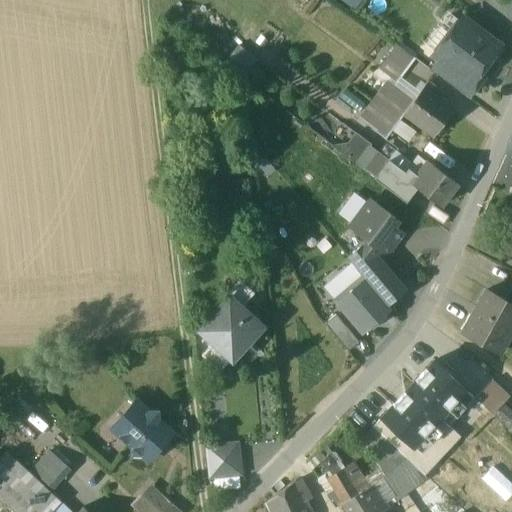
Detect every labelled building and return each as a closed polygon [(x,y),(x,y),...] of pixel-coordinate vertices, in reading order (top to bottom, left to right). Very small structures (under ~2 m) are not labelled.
[(339,0),(352,8),(357,0),(339,0)] [(499,49),(462,22),(437,55),(441,59),(473,83),(499,49)] [(251,69),(254,54),(234,51),(231,65),(251,69)] [(473,83),(441,59),(432,72),(464,96),(473,83)] [(386,83),(372,102),(378,106),(392,87),(386,83)] [(442,95),(426,84),(423,89),(438,100),(442,95)] [(413,102),(393,87),(392,87),(378,106),(399,121),(404,115),(403,115),(413,102)] [(438,100),(423,89),(413,102),(403,115),(404,115),(433,137),(452,111),(438,100)] [(378,106),(372,102),(367,108),(373,113),(378,106)] [(399,121),(378,106),(373,113),(370,117),(391,132),(399,121)] [(388,161),(369,146),(355,165),(375,179),(388,161)] [(404,173),(388,161),(375,179),(392,192),(402,178),(405,174),(404,173)] [(458,184),(431,164),(419,178),(407,169),(404,173),(405,174),(402,178),(417,189),(441,207),(458,184)] [(417,189),(402,178),(392,192),(406,203),(417,189)] [(395,220),(373,203),(368,204),(352,225),(353,230),(368,241),(365,245),(366,250),(374,257),(378,256),(388,255),(392,250),(387,246),(390,241),(391,242),(396,242),(402,234),(394,228),(396,225),(395,220)] [(366,250),(365,245),(357,254),(355,251),(348,257),(363,278),(388,306),(406,291),(379,258),(378,256),(374,257),(366,250)] [(388,306),(363,278),(335,302),(362,333),(371,325),(373,327),(382,319),(381,317),(390,309),(388,306)] [(239,280),(224,297),(227,301),(229,299),(240,309),(254,293),(239,280)] [(511,305),(504,301),(485,291),(462,333),(499,353),(511,329),(511,305)] [(240,309),(229,299),(227,301),(201,330),(213,341),(232,358),(260,327),(240,309)] [(232,358),(213,341),(201,355),(219,372),(232,358)] [(465,391),(434,362),(409,389),(441,418),(465,391)] [(493,382),(477,400),(493,414),(509,397),(493,382)] [(414,447),(441,418),(409,389),(382,418),(414,447)] [(465,391),(441,418),(450,426),(474,399),(465,391)] [(141,456),(147,461),(159,448),(155,445),(160,439),(162,439),(169,431),(158,420),(157,411),(148,411),(136,400),(121,418),(127,423),(117,434),(132,447),(133,456),(141,456)] [(450,426),(441,418),(414,447),(382,418),(372,428),(408,460),(426,476),(461,437),(450,426)] [(372,428),(371,427),(363,437),(397,468),(408,460),(372,428)] [(236,446),(208,449),(211,477),(239,473),(236,446)] [(49,452),(32,471),(50,488),(67,468),(49,452)] [(24,481),(0,459),(0,458),(0,499),(8,507),(13,511),(27,511),(41,497),(24,481)] [(397,468),(382,479),(392,496),(395,500),(427,477),(426,476),(408,460),(397,468)] [(369,488),(355,468),(349,473),(346,475),(359,494),(359,495),(369,488)] [(346,469),(328,480),(334,491),(350,481),(346,475),(349,473),(346,469)] [(50,488),(32,471),(24,481),(41,497),(44,494),(44,495),(50,488)] [(392,496),(382,479),(372,486),(383,502),(392,496)] [(350,481),(334,491),(344,505),(359,494),(350,481)] [(295,482),(265,502),(270,511),(286,511),(306,501),(295,482)] [(383,502),(372,486),(369,488),(359,495),(359,494),(344,505),(348,511),(380,511),(377,507),(383,503),(383,502)] [(176,511),(155,493),(139,510),(140,511),(176,511)] [(41,497),(27,511),(49,511),(55,506),(44,495),(44,494),(41,497)] [(392,496),(383,502),(383,503),(377,507),(380,511),(401,511),(402,511),(395,500),(392,496)] [(286,511),(311,511),(306,501),(286,511)]
